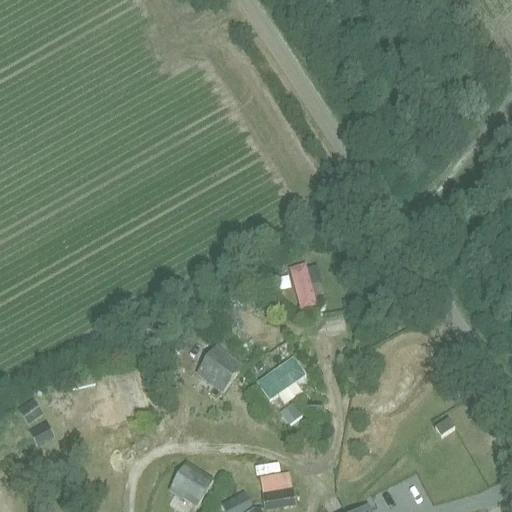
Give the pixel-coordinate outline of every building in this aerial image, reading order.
[(305,262),(289,267),(301,311),(317,306),(305,262)] [(362,297),(343,301),(345,312),(364,308),(362,297)] [(224,395),(242,369),(216,351),(198,377),(224,395)] [(307,377),(293,357),(255,384),(269,404),(307,377)] [(111,370),(99,373),(108,400),(119,397),(111,370)] [(58,415),(43,390),(7,411),(23,437),(58,415)] [(70,416),(51,427),(60,443),(80,432),(70,416)] [(441,440),(455,431),(449,422),(435,431),(441,440)] [(197,510),(214,483),(187,467),(171,493),(197,510)] [(265,511),(268,511),(279,510),(279,511),(295,511),(295,507),(292,492),(289,475),(260,480),(263,497),(265,511)]
